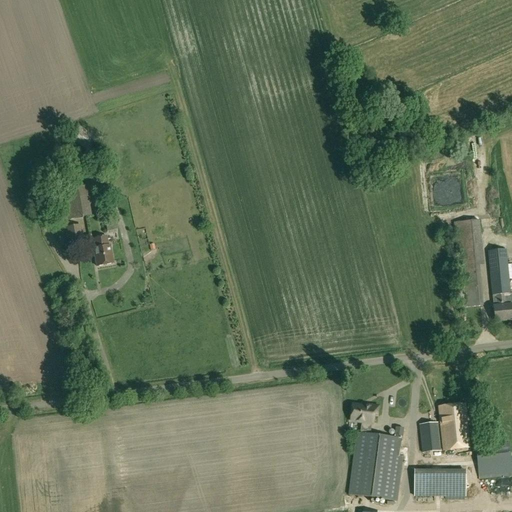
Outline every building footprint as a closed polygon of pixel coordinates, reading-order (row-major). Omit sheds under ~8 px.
[(80,145),(93,139),(86,124),(73,131),(80,145)] [(465,159),(453,162),(456,173),(468,169),(465,159)] [(63,191),(68,221),(90,217),(85,187),(63,191)] [(461,205),(461,193),(442,194),(442,205),(461,205)] [(484,265),(480,221),(454,223),(462,308),(484,306),(480,266),(484,265)] [(67,229),(70,249),(85,246),(81,226),(67,229)] [(114,265),(110,247),(108,247),(107,238),(94,241),(96,249),(94,250),(97,268),(114,265)] [(506,250),(488,252),(493,297),(496,296),(511,295),(506,250)] [(511,321),(511,294),(496,296),(497,307),(494,307),(496,323),(511,321)] [(441,429),(444,451),(470,448),(465,404),(439,407),(441,424),(438,425),(437,423),(420,425),(423,453),(441,451),(438,430),(441,429)] [(377,415),(379,407),(368,405),(368,407),(353,405),(351,420),(373,423),(374,415),(377,415)] [(397,502),(403,457),(398,456),(401,437),(403,437),(404,429),(396,428),(394,438),(357,433),(349,495),(397,502)] [(479,476),(511,472),(511,466),(510,444),(476,448),(479,476)] [(415,494),(449,494),(449,499),(466,499),(466,467),(415,467),(415,494)]
